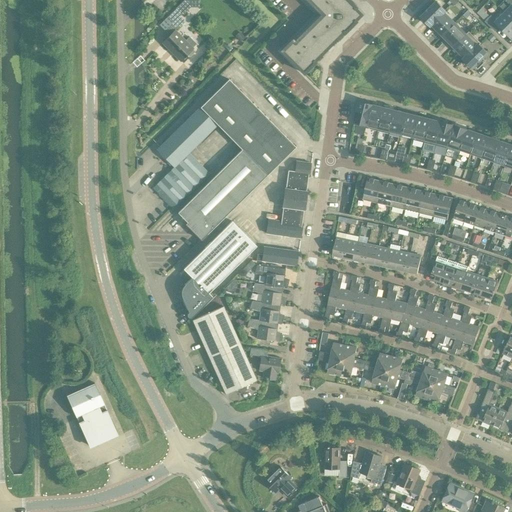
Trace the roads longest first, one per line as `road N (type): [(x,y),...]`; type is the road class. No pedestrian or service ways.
road 1 (track): [(40,505),(28,0)]
road 2 (secondary): [(185,455),(130,353),(101,268),(91,191),(88,0)]
road 3 (unclassified): [(230,427),(221,407),(192,382),(136,248),(122,171),(120,0)]
road 4 (residential): [(303,323),(427,352),(511,386)]
road 5 (residential): [(511,318),(420,286),(312,263)]
road 6 (tertiary): [(185,455),(91,500),(0,507)]
road 7 (residential): [(511,206),(325,159)]
road 8 (residential): [(325,159),(340,60),(386,15)]
road 9 (residential): [(453,434),(349,404),(296,405)]
road 10 (residential): [(386,15),(455,79),(511,101)]
